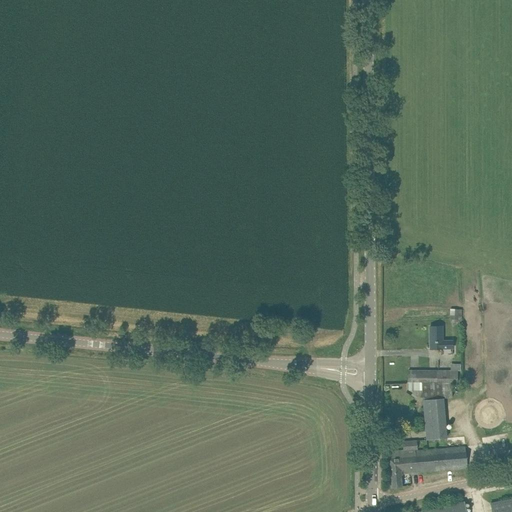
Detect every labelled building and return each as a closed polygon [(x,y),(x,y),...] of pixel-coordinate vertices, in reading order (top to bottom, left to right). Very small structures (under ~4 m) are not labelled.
[(450,308),(450,319),(454,319),(454,324),(461,324),(462,309),(450,308)] [(430,349),(440,349),(442,349),(442,348),(452,348),(452,340),(442,341),(442,326),(430,326),(430,349)] [(457,382),(457,371),(408,370),(408,382),(457,382)] [(452,397),(451,382),(422,382),(423,400),(426,440),(446,438),(443,398),(452,397)] [(488,456),(511,452),(511,445),(510,433),(485,437),(488,456)] [(417,450),(416,440),(403,442),(403,450),(407,450),(407,451),(417,450)] [(467,468),(466,458),(465,446),(407,452),(407,451),(407,450),(403,450),(388,451),(391,487),(391,488),(402,487),(402,486),(401,475),(401,474),(467,468)] [(267,487),(253,492),(257,503),(271,499),(267,487)] [(511,511),(511,498),(490,503),(492,511),(511,511)] [(465,511),(464,502),(421,510),(421,511),(465,511)]
